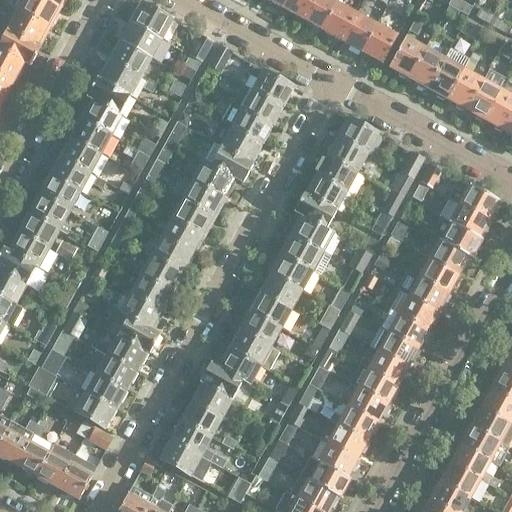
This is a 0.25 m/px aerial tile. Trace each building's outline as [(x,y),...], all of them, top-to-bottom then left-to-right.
[(40,0),(21,0),(16,11),(46,28),(47,25),(50,27),(56,16),(53,15),(56,9),(40,0)] [(40,0),(56,9),(58,7),(60,8),(64,0),(40,0)] [(265,0),(280,8),(284,0),(265,0)] [(284,0),(280,8),(300,19),(310,0),(284,0)] [(310,0),(300,19),(320,30),(336,3),(330,0),(310,0)] [(456,0),(450,0),(447,6),(458,12),(466,16),(471,8),(456,0)] [(131,22),(131,24),(162,41),(170,26),(172,22),(159,14),(142,3),(137,12),(135,11),(129,21),(131,22)] [(336,3),(320,30),(339,41),(355,13),(336,3)] [(454,19),(458,12),(447,6),(443,13),(454,19)] [(475,16),(488,23),(493,15),(480,8),(475,16)] [(16,11),(6,30),(39,48),(40,47),(39,46),(45,36),(42,34),(46,28),(16,11)] [(355,13),(339,41),(360,52),(375,25),(355,13)] [(511,26),(511,24),(493,15),(488,23),(508,34),(511,26)] [(484,29),(466,20),(460,32),(478,41),(484,29)] [(413,22),(408,32),(415,36),(420,27),(413,22)] [(121,41),(120,42),(151,60),(162,41),(131,24),(127,31),(124,30),(119,40),(121,41)] [(375,25),(360,52),(381,64),(384,60),(383,60),(396,36),(375,25)] [(6,30),(0,40),(0,51),(23,64),(29,67),(39,48),(6,30)] [(427,90),(444,59),(443,59),(449,50),(438,44),(442,37),(434,32),(425,49),(408,79),(416,83),(416,87),(422,90),(425,89),(427,90)] [(188,56),(189,56),(200,63),(202,64),(213,43),(199,36),(188,56)] [(405,38),(388,68),(397,73),(396,76),(403,79),(406,78),(408,79),(425,49),(408,40),(405,38)] [(111,60),(110,62),(141,79),(151,60),(120,42),(116,50),(113,49),(108,59),(111,60)] [(216,50),(207,66),(220,73),(229,58),(231,53),(218,46),(216,50)] [(0,74),(13,82),(14,80),(16,82),(22,72),(19,70),(23,64),(0,51),(0,74)] [(463,70),(447,100),(454,105),(454,108),(461,112),(463,110),(466,111),(482,81),(471,74),(481,55),(473,51),(463,70)] [(200,63),(189,56),(183,66),(195,72),(200,63)] [(447,100),(463,70),(444,59),(427,90),(435,94),(435,98),(442,101),(445,99),(447,100)] [(98,78),(130,95),(131,96),(141,79),(110,62),(105,69),(103,68),(98,78)] [(492,62),(486,74),(494,78),(500,67),(492,62)] [(257,79),(251,91),(281,107),(281,106),(283,107),(288,97),(286,96),(291,88),(249,65),(247,69),(245,73),(257,79)] [(0,74),(0,100),(2,101),(3,99),(6,101),(11,91),(9,89),(13,82),(0,74)] [(91,101),(118,117),(130,95),(98,78),(97,78),(85,98),(91,101)] [(200,78),(196,85),(207,91),(210,84),(200,78)] [(482,81),(466,111),(474,116),(474,119),(480,122),(483,121),(485,122),(502,92),(482,81)] [(155,87),(145,82),(141,89),(151,94),(155,87)] [(167,94),(180,101),(186,89),(174,83),(167,94)] [(251,91),(240,110),(270,126),(271,125),(272,126),(278,117),(276,116),(281,107),(251,91)] [(511,97),(502,92),(485,122),(492,126),(492,129),(499,133),(501,131),(504,133),(511,117),(511,97)] [(191,95),(186,104),(195,109),(199,103),(198,99),(191,95)] [(82,119),(81,120),(111,137),(118,124),(121,118),(118,117),(91,101),(87,109),(84,108),(79,117),(82,119)] [(435,102),(431,108),(438,112),(442,106),(435,102)] [(240,110),(230,128),(260,145),(260,144),(262,145),(267,136),(265,135),(270,126),(240,110)] [(181,113),(176,123),(185,128),(189,121),(188,117),(181,113)] [(151,134),(159,138),(168,123),(160,119),(151,134)] [(338,137),(337,138),(367,155),(376,140),(378,136),(348,119),(343,127),(342,126),(336,136),(338,137)] [(71,138),(70,139),(101,156),(111,137),(81,120),(77,128),(74,126),(68,136),(71,138)] [(176,123),(165,142),(174,146),(185,128),(176,123)] [(230,128),(220,146),(219,147),(251,164),(257,154),(255,153),(260,145),(230,128)] [(327,156),(327,157),(357,174),(367,155),(337,138),(333,146),(331,145),(325,155),(327,156)] [(61,157),(60,158),(91,175),(101,156),(70,139),(66,147),(63,145),(58,155),(61,157)] [(136,151),(149,158),(155,146),(143,139),(136,151)] [(165,142),(155,161),(163,166),(174,146),(165,142)] [(203,161),(202,164),(232,180),(241,185),(252,165),(251,164),(219,147),(213,143),(203,161)] [(138,176),(149,158),(138,152),(128,170),(138,176)] [(411,179),(420,164),(422,160),(410,154),(399,172),(401,174),(411,179)] [(317,175),(316,176),(346,193),(357,174),(327,157),(322,165),(320,164),(315,174),(317,175)] [(50,176),(50,177),(80,195),(91,175),(60,158),(56,166),(53,164),(48,174),(50,176)] [(155,161),(144,180),(154,185),(164,166),(163,166),(155,161)] [(201,163),(191,181),(222,198),(222,197),(225,198),(231,187),(228,186),(232,180),(202,164),(201,163)] [(428,188),(431,190),(441,171),(429,164),(427,168),(419,183),(428,188)] [(402,200),(413,180),(411,179),(401,174),(390,193),(402,200)] [(310,183),(304,193),(336,211),(337,211),(346,193),(316,176),(312,184),(310,183)] [(44,188),(40,196),(70,212),(80,195),(50,177),(49,178),(46,177),(41,186),(44,188)] [(103,182),(94,177),(90,184),(99,189),(103,182)] [(191,181),(180,200),(211,217),(212,216),(215,218),(221,206),(218,205),(222,198),(191,181)] [(420,202),(428,188),(419,183),(412,198),(420,202)] [(118,191),(128,196),(132,189),(122,184),(118,191)] [(457,204),(457,205),(487,221),(491,213),(494,215),(499,205),(496,204),(497,202),(468,186),(463,194),(454,189),(448,199),(457,204)] [(139,189),(134,199),(141,203),(149,208),(154,197),(139,189)] [(304,193),(293,213),(302,218),(325,231),(336,211),(304,193)] [(390,193),(380,212),(392,218),(402,200),(390,193)] [(33,207),(29,214),(60,231),(67,234),(71,227),(64,223),(70,212),(40,196),(39,197),(36,196),(31,205),(33,207)] [(134,199),(124,218),(131,222),(141,203),(134,199)] [(180,200),(170,219),(201,236),(202,235),(204,236),(210,225),(208,224),(211,217),(180,200)] [(449,224),(449,225),(477,240),(481,232),(484,233),(489,224),(486,222),(487,221),(457,205),(447,223),(449,224)] [(417,216),(405,210),(399,221),(411,228),(417,216)] [(381,236),(392,218),(380,212),(370,230),(381,236)] [(23,225),(19,233),(50,249),(60,231),(29,214),(28,216),(25,214),(21,223),(23,225)] [(124,218),(113,236),(120,240),(131,222),(124,218)] [(292,236),(292,237),(323,255),(333,236),(325,231),(302,218),(299,225),(296,224),(290,235),(292,236)] [(170,219),(160,237),(193,256),(200,244),(197,243),(201,236),(170,219)] [(409,229),(398,222),(390,236),(401,243),(409,229)] [(449,225),(439,243),(469,259),(473,252),(475,252),(481,243),(479,242),(479,241),(477,240),(449,225)] [(97,252),(108,233),(97,228),(87,247),(97,252)] [(8,252),(35,267),(39,269),(50,249),(19,233),(18,235),(15,233),(10,243),(13,244),(8,252)] [(113,236),(103,255),(110,259),(120,240),(113,236)] [(160,237),(150,256),(159,261),(180,273),(184,266),(187,267),(193,256),(160,237)] [(282,255),(282,256),(313,273),(319,277),(329,258),(323,255),(292,237),(288,244),(285,242),(279,253),(282,255)] [(361,251),(371,256),(377,244),(368,239),(361,251)] [(399,246),(388,240),(384,247),(395,254),(399,246)] [(437,242),(426,260),(457,277),(461,269),(463,271),(469,259),(439,243),(437,242)] [(56,256),(69,263),(75,252),(61,245),(56,256)] [(0,273),(25,287),(35,267),(8,252),(2,248),(0,252),(0,273)] [(371,256),(361,251),(359,250),(348,269),(360,275),(371,256)] [(150,256),(139,275),(170,292),(174,285),(177,287),(183,276),(180,274),(180,273),(159,261),(150,256)] [(272,274),(271,275),(302,292),(313,273),(282,256),(278,263),(275,261),(269,272),(272,274)] [(390,265),(378,258),(372,269),(385,275),(390,265)] [(426,260),(416,279),(447,295),(451,288),(453,289),(458,279),(456,278),(457,277),(426,260)] [(97,266),(92,275),(101,280),(106,271),(97,266)] [(350,293),(360,276),(352,271),(342,289),(350,293)] [(0,297),(15,306),(25,287),(0,273),(0,297)] [(446,296),(447,295),(416,279),(407,274),(397,292),(436,314),(441,306),(443,307),(448,298),(446,296)] [(66,275),(63,282),(76,289),(80,283),(66,275)] [(92,275),(82,293),(91,298),(101,280),(92,275)] [(139,275),(129,294),(160,311),(164,304),(166,306),(172,294),(170,293),(170,292),(139,275)] [(264,280),(258,292),(292,311),(302,292),(271,275),(267,282),(264,280)] [(369,291),(375,282),(368,277),(362,287),(369,291)] [(57,294),(53,302),(65,309),(77,290),(70,286),(66,293),(57,294)] [(340,312),(350,293),(342,289),(341,288),(330,307),(340,312)] [(254,305),(250,312),(281,330),(292,311),(258,292),(252,304),(254,305)] [(397,292),(387,311),(426,333),(430,325),(433,326),(438,316),(436,315),(436,314),(397,292)] [(129,294),(119,313),(118,313),(119,314),(127,317),(149,330),(153,323),(156,324),(162,313),(159,312),(160,311),(129,294)] [(357,295),(347,313),(354,317),(364,299),(357,295)] [(21,309),(15,306),(0,297),(0,321),(6,325),(12,327),(22,310),(21,309)] [(33,307),(25,302),(21,309),(22,310),(30,314),(33,307)] [(78,302),(72,313),(79,317),(85,306),(78,302)] [(330,331),(340,312),(330,307),(329,306),(318,325),(322,327),(330,331)] [(387,311),(377,329),(416,351),(420,343),(423,344),(428,335),(425,334),(426,333),(387,311)] [(244,324),(240,331),(271,349),(281,330),(250,312),(250,313),(247,312),(241,322),(244,324)] [(72,313),(61,331),(73,338),(77,340),(87,321),(79,317),(72,313)] [(357,319),(354,317),(347,313),(337,331),(346,336),(348,337),(357,319)] [(116,336),(116,337),(147,354),(148,355),(159,335),(149,330),(127,317),(119,314),(114,324),(112,322),(107,331),(116,336)] [(44,347),(54,329),(43,323),(33,341),(44,347)] [(319,350),(330,331),(322,327),(312,346),(319,350)] [(416,352),(416,351),(377,329),(367,347),(376,352),(407,368),(410,361),(413,363),(418,353),(416,352)] [(61,331),(51,350),(63,357),(73,338),(61,331)] [(234,343),(230,350),(261,368),(261,367),(268,371),(278,353),(271,349),(240,331),(240,332),(237,331),(231,341),(234,343)] [(337,331),(327,349),(336,354),(346,336),(337,331)] [(105,356),(135,373),(140,364),(141,364),(147,354),(116,337),(109,348),(94,340),(90,347),(105,356)] [(313,361),(319,350),(312,346),(305,357),(313,361)] [(327,349),(317,367),(326,373),(336,354),(327,349)] [(63,357),(51,350),(45,361),(59,369),(65,358),(63,357)] [(242,381),(251,386),(261,368),(230,350),(229,351),(226,350),(221,361),(223,362),(220,368),(242,381)] [(407,368),(376,352),(370,362),(362,358),(358,365),(366,370),(396,387),(401,380),(403,381),(408,371),(406,370),(407,368)] [(37,356),(30,353),(25,363),(32,367),(37,356)] [(501,371),(511,377),(511,354),(510,353),(509,356),(507,354),(501,363),(504,365),(501,371)] [(105,356),(94,375),(124,391),(129,383),(131,383),(136,374),(134,373),(135,373),(105,356)] [(210,363),(199,383),(200,383),(231,401),(242,381),(220,368),(210,363)] [(290,384),(298,388),(309,369),(301,364),(290,384)] [(396,387),(366,370),(357,366),(351,376),(347,384),(356,389),(386,405),(390,398),(393,400),(398,389),(396,388),(396,387)] [(317,367),(306,386),(314,391),(317,392),(327,373),(326,373),(317,367)] [(38,368),(27,387),(30,389),(41,395),(46,398),(57,378),(38,368)] [(494,383),(490,390),(511,402),(511,377),(501,371),(500,374),(497,372),(491,382),(494,383)] [(94,375),(84,393),(114,410),(119,402),(120,403),(126,393),(124,392),(124,391),(94,375)] [(196,395),(192,403),(222,420),(232,402),(231,401),(200,383),(194,394),(196,395)] [(288,407),(298,388),(290,384),(280,403),(288,407)] [(306,386),(296,405),(304,409),(314,391),(306,386)] [(0,405),(2,406),(9,393),(2,389),(0,392),(0,405)] [(41,395),(30,389),(26,396),(37,402),(41,395)] [(346,407),(345,407),(376,424),(380,416),(383,418),(388,408),(386,406),(386,405),(356,389),(350,399),(344,395),(340,403),(346,407)] [(484,402),(480,408),(511,425),(511,402),(490,390),(489,392),(486,390),(481,400),(484,402)] [(84,393),(72,413),(102,431),(108,421),(110,421),(115,412),(114,411),(114,410),(84,393)] [(181,422),(211,438),(212,438),(222,420),(192,403),(191,404),(189,403),(184,413),(186,414),(181,422)] [(277,427),(288,407),(280,403),(269,422),(277,427)] [(0,441),(7,429),(11,423),(0,416),(0,410),(2,406),(0,405),(0,441)] [(296,405),(286,423),(296,428),(298,429),(302,421),(300,420),(306,410),(304,409),(296,405)] [(336,425),(335,426),(366,442),(370,435),(372,437),(378,427),(376,425),(376,424),(345,407),(340,416),(335,414),(330,422),(336,425)] [(470,427),(501,444),(507,447),(511,437),(511,425),(480,408),(479,410),(476,409),(471,418),(474,420),(470,427)] [(29,421),(37,425),(40,419),(32,415),(29,421)] [(40,419),(37,425),(44,429),(47,423),(40,419)] [(7,429),(0,441),(0,458),(4,461),(5,460),(14,466),(28,441),(37,425),(29,421),(24,430),(11,423),(7,429)] [(85,439),(91,427),(81,422),(75,433),(85,439)] [(175,433),(171,441),(201,458),(217,466),(222,469),(226,461),(205,449),(211,438),(181,422),(181,423),(179,422),(174,431),(175,433)] [(267,445),(277,427),(269,422),(259,440),(267,445)] [(286,423),(277,441),(286,446),(296,428),(286,423)] [(28,441),(14,466),(23,471),(35,478),(49,453),(51,449),(38,442),(40,438),(39,438),(44,429),(37,425),(28,441)] [(321,433),(318,440),(325,444),(356,461),(360,454),(362,456),(368,445),(365,444),(366,442),(335,426),(329,437),(321,433)] [(464,439),(460,445),(491,462),(499,466),(503,457),(496,453),(501,444),(470,427),(469,429),(466,427),(461,437),(464,439)] [(91,433),(87,440),(105,451),(112,439),(93,429),(91,433)] [(231,449),(235,442),(225,436),(221,443),(231,449)] [(190,477),(201,458),(171,441),(170,442),(168,441),(163,450),(165,451),(160,460),(190,477)] [(277,441),(266,461),(274,465),(276,466),(286,446),(277,441)] [(75,455),(55,444),(51,449),(49,453),(35,478),(46,484),(47,484),(57,489),(75,455)] [(315,462),(318,463),(346,479),(350,472),(352,473),(358,463),(355,462),(356,461),(325,444),(315,462)] [(454,457),(450,464),(481,481),(497,490),(501,483),(484,474),(491,462),(460,445),(459,447),(456,446),(451,455),(454,457)] [(75,455),(57,489),(78,500),(96,467),(75,455)] [(349,480),(346,479),(318,463),(315,462),(310,459),(299,478),(305,482),(307,483),(338,499),(343,492),(344,492),(349,483),(348,482),(349,480)] [(154,465),(146,460),(140,471),(148,476),(152,469),(154,465)] [(266,461),(257,477),(261,480),(265,482),(274,465),(266,461)] [(444,476),(440,482),(471,499),(481,481),(450,464),(449,466),(446,464),(440,474),(444,476)] [(205,485),(206,484),(209,478),(200,473),(196,481),(205,485)] [(257,477),(254,476),(244,495),(254,501),(258,495),(256,490),(261,480),(257,477)] [(244,495),(250,484),(238,477),(227,497),(239,504),(244,495)] [(305,482),(295,499),(318,511),(327,511),(330,508),(333,510),(338,499),(307,483),(305,482)] [(433,494),(430,500),(451,511),(463,511),(471,499),(440,482),(439,484),(436,483),(430,492),(433,494)] [(143,511),(151,499),(152,497),(132,486),(117,511),(143,511)] [(151,499),(159,503),(160,500),(164,492),(157,488),(152,497),(151,499)] [(318,511),(295,499),(285,494),(274,511),(318,511)] [(193,511),(196,509),(200,501),(192,497),(183,511),(193,511)] [(511,511),(511,498),(509,497),(500,511),(511,511)] [(168,511),(172,507),(160,500),(159,503),(151,499),(143,511),(168,511)] [(451,511),(430,500),(429,503),(426,501),(421,510),(423,511),(451,511)] [(264,511),(249,503),(246,511),(248,511),(264,511)]
